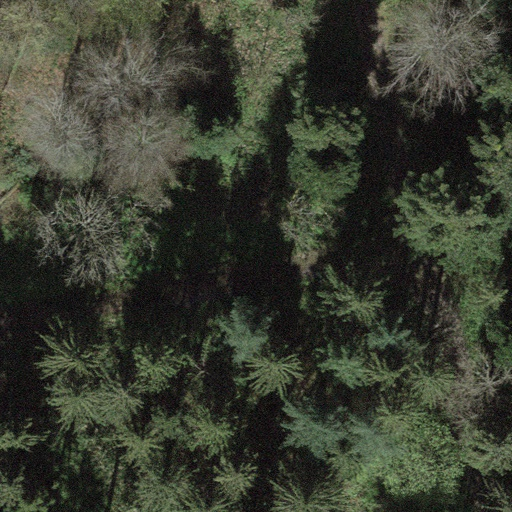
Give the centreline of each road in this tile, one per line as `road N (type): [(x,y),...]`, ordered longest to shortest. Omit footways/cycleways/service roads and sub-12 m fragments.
road 1 (track): [(491,511),(369,0)]
road 2 (track): [(0,323),(422,235)]
